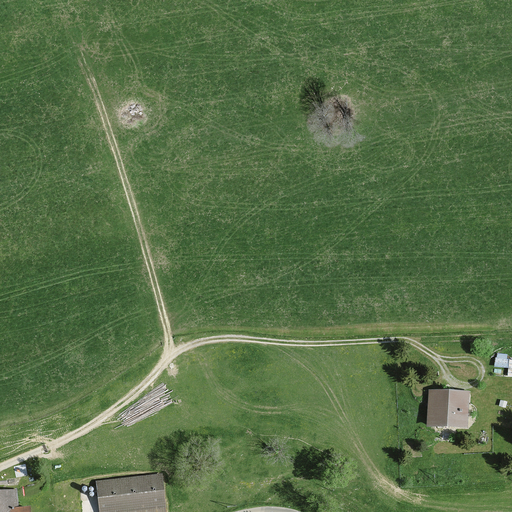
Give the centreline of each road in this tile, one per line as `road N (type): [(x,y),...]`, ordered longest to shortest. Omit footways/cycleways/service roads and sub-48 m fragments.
road 1 (track): [(0,467),(89,426),(167,359),(166,319),(99,96)]
road 2 (track): [(167,359),(232,338),(400,338),(443,361)]
